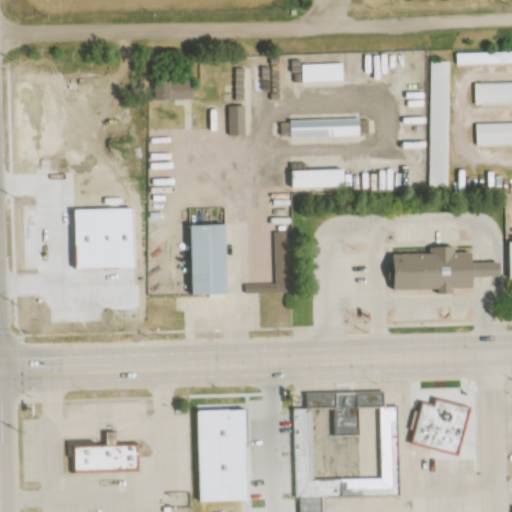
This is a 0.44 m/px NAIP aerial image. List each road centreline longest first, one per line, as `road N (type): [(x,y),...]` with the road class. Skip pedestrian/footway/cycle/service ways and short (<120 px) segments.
road 1 (residential): [(0,34),(511,17)]
road 2 (primary): [(0,360),(511,345)]
road 3 (residential): [(493,511),(488,346)]
